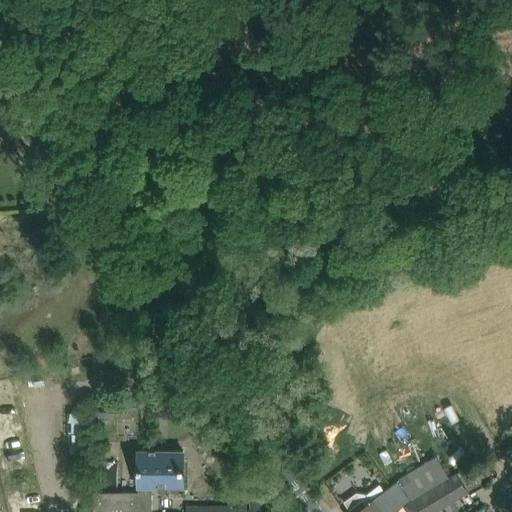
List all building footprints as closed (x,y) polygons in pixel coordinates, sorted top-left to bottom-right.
[(72,445),(93,445),(93,432),(86,432),(85,403),(71,404),(72,445)] [(93,411),(92,424),(104,425),(104,412),(93,411)] [(423,431),(411,437),(416,448),(429,441),(423,431)] [(139,492),(95,491),(94,511),(153,511),(153,486),(184,487),(184,451),(139,450),(139,492)] [(443,452),(423,458),(428,474),(448,468),(443,452)] [(457,473),(410,503),(415,511),(435,511),(468,491),(457,473)] [(355,511),(396,511),(395,511),(412,499),(399,482),(355,511)] [(194,509),(253,511),(253,501),(195,498),(194,509)]
